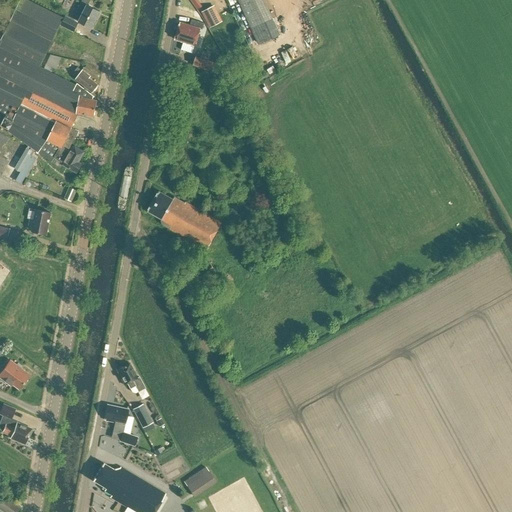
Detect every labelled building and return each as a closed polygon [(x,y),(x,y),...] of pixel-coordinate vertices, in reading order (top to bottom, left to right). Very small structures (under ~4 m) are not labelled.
[(64,17),(31,0),(8,0),(6,4),(0,1),(0,124),(9,129),(8,131),(38,152),(60,168),(63,164),(77,172),(82,164),(78,162),(84,152),(71,145),(78,132),(72,128),(78,115),(79,114),(94,117),(97,101),(93,100),(94,97),(94,98),(95,97),(91,94),(77,83),(75,85),(40,67),(64,17)] [(92,29),(100,12),(88,6),(91,0),(90,0),(82,0),(76,13),(82,16),(79,22),(92,29)] [(273,19),(264,0),(238,0),(251,29),(273,19)] [(221,22),(213,7),(202,12),(210,27),(221,22)] [(61,26),(74,32),(79,23),(66,16),(61,26)] [(198,52),(201,35),(199,35),(201,26),(186,23),(185,32),(177,31),(174,48),(198,52)] [(255,41),(258,50),(269,46),(266,37),(255,41)] [(56,72),(62,57),(52,53),(46,67),(56,72)] [(211,73),(213,67),(214,64),(195,58),(192,66),(211,73)] [(92,92),(98,85),(90,78),(91,77),(83,70),(82,71),(78,68),(74,72),(78,76),(76,79),(92,92)] [(6,143),(7,140),(9,137),(0,131),(0,152),(5,143),(6,143)] [(26,148),(14,169),(20,173),(15,181),(21,184),(36,159),(30,155),(32,152),(26,148)] [(65,199),(72,202),(77,191),(70,188),(65,199)] [(207,250),(222,223),(186,202),(185,203),(175,197),(173,199),(159,191),(148,212),(162,220),(161,222),(162,224),(163,225),(170,229),(207,250)] [(47,235),(51,213),(36,210),(34,221),(30,220),(29,228),(33,229),(32,232),(47,235)] [(11,229),(0,226),(0,238),(8,240),(11,229)] [(191,293),(217,272),(208,260),(181,281),(191,293)] [(19,389),(29,376),(20,369),(21,368),(16,364),(16,365),(10,361),(0,373),(0,378),(10,386),(12,384),(19,389)] [(138,392),(145,388),(139,377),(137,378),(134,372),(133,373),(128,364),(117,370),(121,377),(120,378),(124,386),(127,384),(130,389),(135,386),(138,392)] [(132,408),(142,428),(152,423),(141,403),(132,408)] [(1,433),(11,436),(10,438),(25,444),(28,436),(29,437),(32,430),(20,425),(21,425),(13,421),(13,420),(11,419),(15,409),(3,405),(0,410),(0,415),(2,416),(0,421),(0,430),(2,431),(1,433)] [(107,405),(106,408),(104,418),(106,419),(105,421),(125,425),(128,410),(107,405)] [(118,440),(134,446),(137,438),(121,432),(118,440)] [(154,511),(165,494),(120,467),(119,468),(114,469),(113,469),(113,470),(103,464),(93,481),(105,488),(104,491),(111,495),(110,497),(127,507),(124,511),(154,511)] [(194,498),(216,484),(205,468),(183,482),(194,498)] [(0,509),(4,511),(15,511),(19,508),(0,495),(0,509)]
